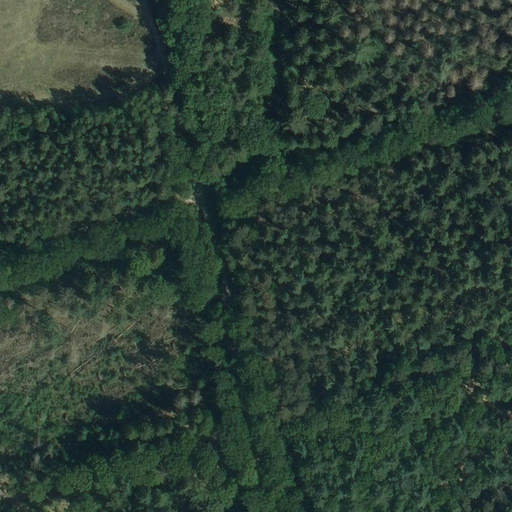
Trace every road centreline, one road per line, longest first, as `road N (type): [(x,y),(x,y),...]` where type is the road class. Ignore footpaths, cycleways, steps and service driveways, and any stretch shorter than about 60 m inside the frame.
road 1 (track): [(0,258),(166,200),(205,202),(275,511)]
road 2 (track): [(144,0),(186,112),(205,202)]
